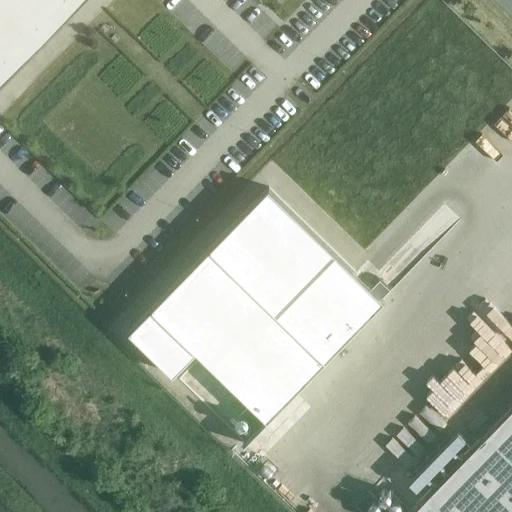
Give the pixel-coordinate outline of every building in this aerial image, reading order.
[(0,0),(0,81),(79,0),(0,0)] [(385,299),(269,186),(128,331),(244,443),(385,299)] [(511,511),(511,407),(410,511),(511,511)] [(467,427),(461,432),(468,439),(474,434),(467,427)] [(411,484),(405,490),(412,497),(418,491),(411,484)]
